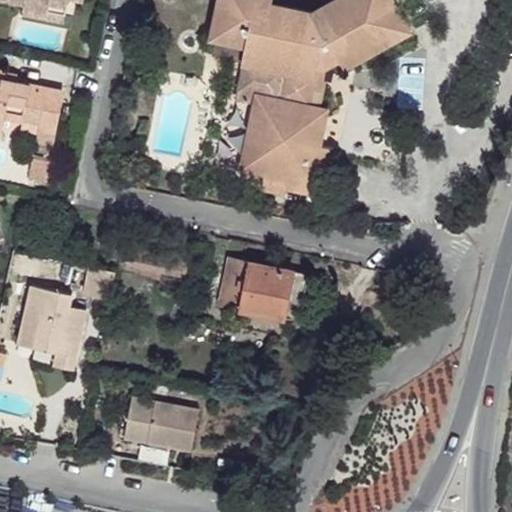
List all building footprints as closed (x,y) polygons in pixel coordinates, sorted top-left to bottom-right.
[(4,0),(28,5),(71,12),(73,0),(4,0)] [(218,0),(212,35),(249,44),(239,91),(266,97),(260,101),(257,110),(247,162),(261,176),(270,178),(269,188),(289,193),(291,189),(328,195),(336,148),(326,144),(330,119),(328,114),(322,107),(329,71),(341,63),(345,69),(410,30),(392,0),(331,0),(317,8),(274,0),(218,0)] [(71,12),(28,5),(27,16),(69,23),(71,12)] [(16,74),(0,71),(0,128),(17,131),(21,119),(33,119),(37,109),(53,111),(51,128),(67,131),(74,101),(57,97),(60,89),(18,80),(16,74)] [(74,91),(60,89),(57,97),(74,101),(74,91)] [(17,131),(0,128),(0,135),(17,139),(17,131)] [(30,181),(52,181),(52,152),(30,152),(30,181)] [(190,259),(123,244),(121,262),(186,276),(190,259)] [(294,270),(228,260),(221,306),(285,321),(294,270)] [(67,292),(30,284),(24,308),(37,312),(33,343),(52,350),(51,362),(72,368),(84,307),(67,302),(67,292)] [(37,312),(24,308),(17,340),(33,343),(37,312)] [(198,401),(134,389),(128,433),(190,446),(198,401)]
